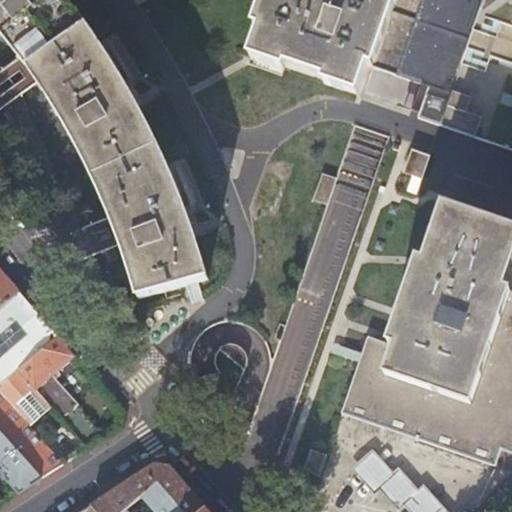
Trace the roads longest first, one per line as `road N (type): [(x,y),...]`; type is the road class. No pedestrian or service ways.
road 1 (residential): [(164,423),(0,229)]
road 2 (residential): [(30,511),(164,423)]
road 3 (residential): [(246,511),(164,423)]
